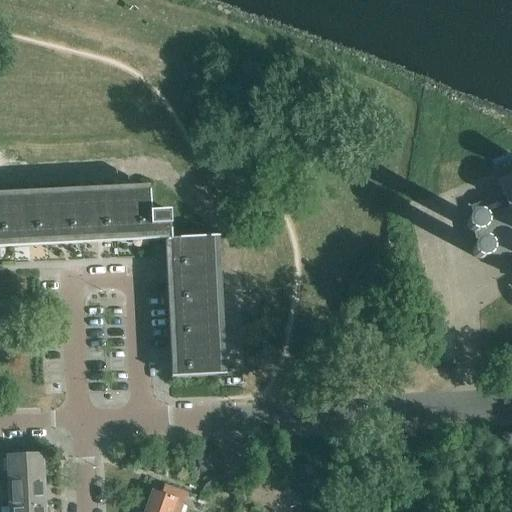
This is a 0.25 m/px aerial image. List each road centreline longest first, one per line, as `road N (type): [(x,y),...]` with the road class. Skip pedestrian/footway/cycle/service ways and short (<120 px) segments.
road 1 (residential): [(144,420),(511,403)]
road 2 (motorway): [(453,0),(511,277)]
road 3 (residential): [(144,420),(137,268),(74,271)]
road 4 (residential): [(82,421),(74,271)]
